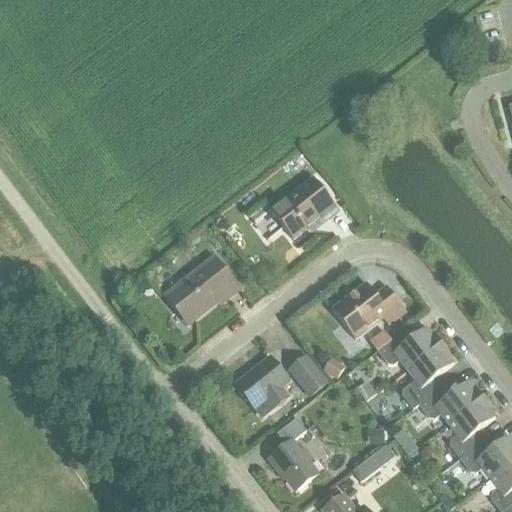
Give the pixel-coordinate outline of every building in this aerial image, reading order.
[(313,181),(270,214),(292,242),(322,218),(326,223),(338,214),(313,181)] [(215,259),(164,300),(175,314),(179,311),(190,325),(224,298),(226,301),(239,291),(215,259)] [(366,286),(332,312),(354,342),(382,321),(388,329),(406,315),(386,289),(375,298),(366,286)] [(407,373),(441,347),(433,337),(431,338),(426,331),(408,344),(401,335),(376,354),(387,367),(393,368),(399,363),(407,373)] [(441,347),(407,373),(415,384),(403,393),(402,399),(412,413),(418,408),(442,389),(435,380),(453,367),(448,359),(450,358),(441,347)] [(269,361),(236,387),(254,410),(266,401),(273,410),(286,400),(279,391),(287,384),(269,361)] [(305,361),(288,374),(308,401),(326,388),(305,361)] [(330,362),(323,372),(337,381),(343,371),(330,362)] [(367,385),(357,392),(366,404),(376,397),(367,385)] [(449,398),(442,389),(418,408),(428,421),(437,420),(440,417),(448,428),(483,401),(475,390),(473,392),(467,385),(449,398)] [(483,401),(448,428),(456,438),(450,442),(449,449),(459,462),(484,443),(477,434),(495,421),(489,413),(491,412),(483,401)] [(296,421),(276,436),(285,448),(268,461),(294,495),(318,477),(308,464),(312,461),(305,452),(301,455),(293,443),(306,434),(296,421)] [(416,461),(426,453),(409,432),(398,441),(416,461)] [(383,434),(367,436),(369,449),(385,447),(383,434)] [(484,443),(459,462),(470,475),(476,476),(482,472),(490,482),(511,464),(511,443),(508,439),(491,452),(484,443)] [(385,449),(352,474),(361,485),(394,460),(385,449)] [(511,464),(490,482),(497,492),(491,496),(490,502),(497,511),(505,511),(511,507),(511,464)] [(359,511),(353,511),(343,498),(324,511),(364,511),(363,510),(359,511)] [(450,501),(443,506),(448,511),(450,511),(456,507),(450,501)]
